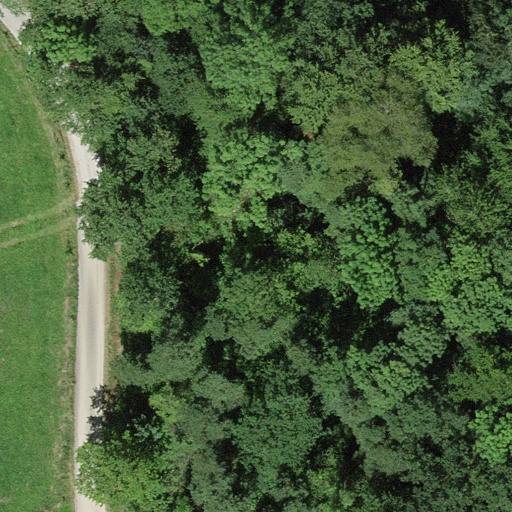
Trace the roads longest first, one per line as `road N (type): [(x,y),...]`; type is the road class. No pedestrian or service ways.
road 1 (track): [(92,511),(83,398),(84,158)]
road 2 (track): [(0,7),(84,158)]
